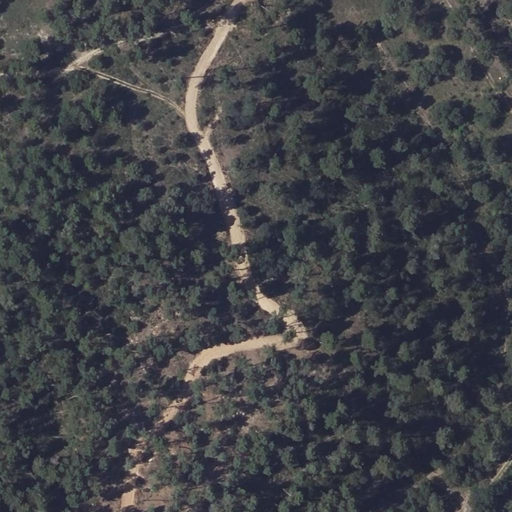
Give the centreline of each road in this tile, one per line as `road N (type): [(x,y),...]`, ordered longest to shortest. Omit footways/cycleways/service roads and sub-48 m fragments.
road 1 (track): [(238,0),(199,67),(189,115),(248,278),(295,327),(297,343),(220,349),(196,367),(174,399),(131,511)]
road 2 (track): [(189,115),(72,65),(0,76)]
road 3 (track): [(229,16),(107,46),(72,65)]
road 4 (track): [(440,0),(511,118)]
